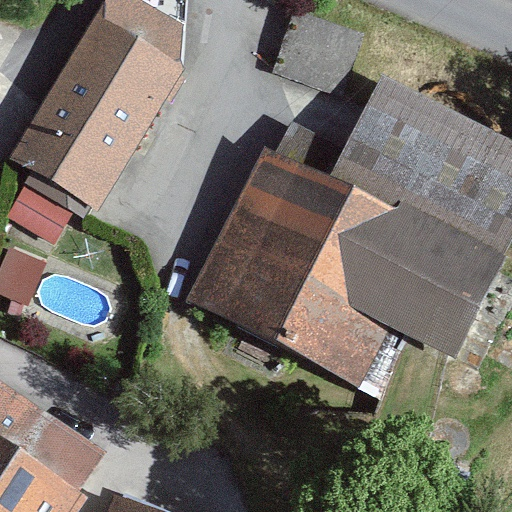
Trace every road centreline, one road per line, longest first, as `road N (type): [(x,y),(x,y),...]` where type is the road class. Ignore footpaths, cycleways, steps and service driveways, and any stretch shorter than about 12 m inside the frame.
road 1 (residential): [(211,0),(220,87),(164,204),(167,283)]
road 2 (residential): [(217,500),(0,366)]
